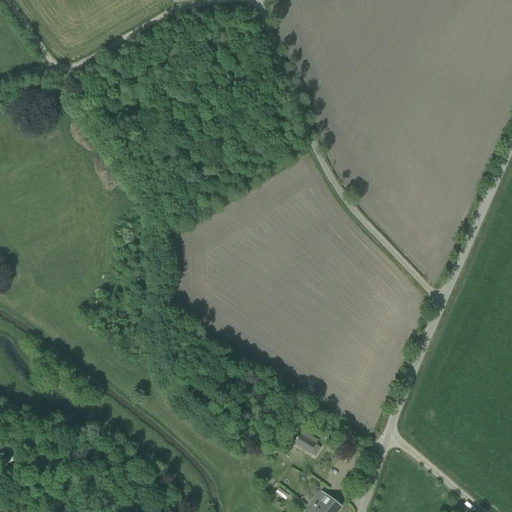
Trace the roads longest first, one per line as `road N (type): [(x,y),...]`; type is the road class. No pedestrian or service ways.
road 1 (unclassified): [(442,302),(333,184),(256,0)]
road 2 (track): [(2,0),(60,67),(72,69),(179,9),(216,0)]
road 3 (unclassified): [(442,302),(511,145)]
road 4 (unclassified): [(387,433),(442,302)]
road 5 (unknown): [(240,24),(296,141)]
road 6 (unclassified): [(387,433),(481,511)]
